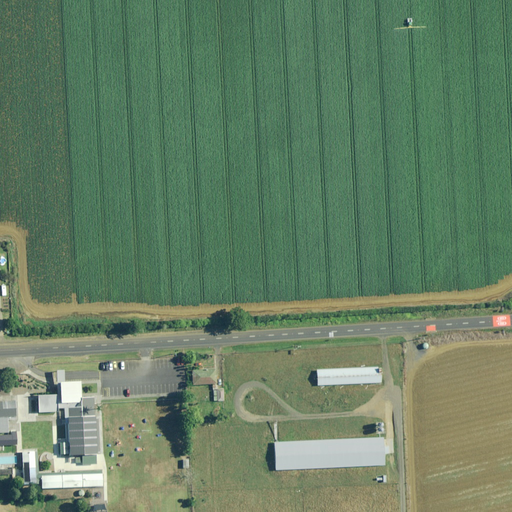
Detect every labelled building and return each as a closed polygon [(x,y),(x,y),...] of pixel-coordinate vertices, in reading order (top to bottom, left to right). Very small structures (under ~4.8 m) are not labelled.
[(217,384),(216,367),(198,368),(198,370),(191,371),(192,385),(217,384)] [(321,372),(316,372),(316,387),(377,384),(376,369),(321,372)] [(74,386),(54,387),(55,407),(75,406),(74,386)] [(223,389),(213,389),(213,401),(223,401),(223,389)] [(51,396),(31,397),(32,415),(52,415),(51,396)] [(79,407),(64,408),(66,457),(94,455),(91,396),(78,397),(79,407)] [(0,434),(7,434),(6,419),(14,419),(13,401),(0,401),(0,434)] [(382,443),(274,447),(275,473),(383,470),(382,443)] [(17,455),(19,488),(32,487),(30,455),(17,455)] [(97,478),(36,479),(36,493),(97,491),(97,478)]
